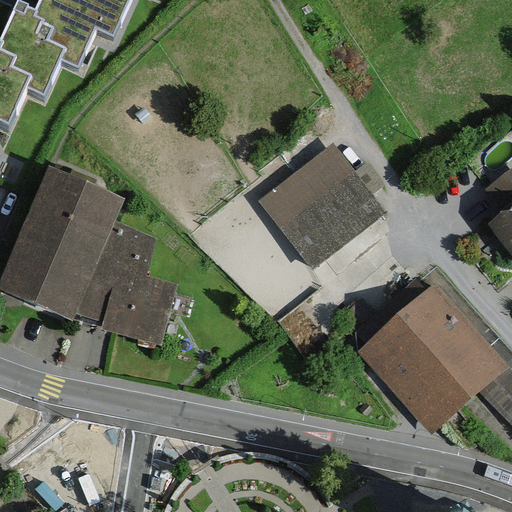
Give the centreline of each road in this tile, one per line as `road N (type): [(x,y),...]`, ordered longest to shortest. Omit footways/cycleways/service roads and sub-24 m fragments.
road 1 (track): [(0,288),(58,135),(124,63),(201,0)]
road 2 (tertiary): [(511,489),(199,420)]
road 3 (track): [(406,206),(276,0)]
road 4 (tertiary): [(199,420),(48,388)]
road 5 (residential): [(48,388),(98,435),(129,504)]
